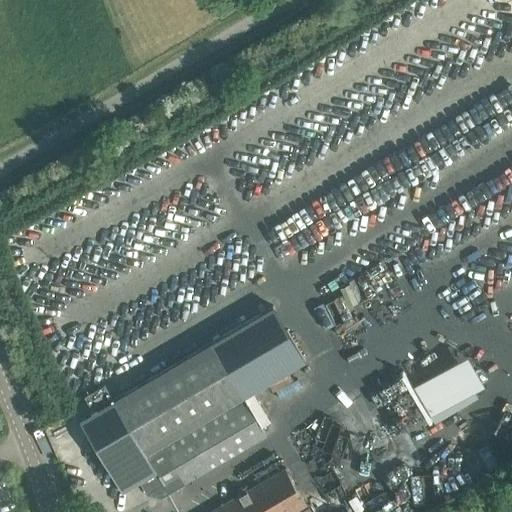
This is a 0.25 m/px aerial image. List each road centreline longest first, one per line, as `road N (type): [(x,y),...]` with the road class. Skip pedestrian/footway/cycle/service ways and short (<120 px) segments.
road 1 (residential): [(0,167),(289,0)]
road 2 (unclassified): [(55,511),(0,377)]
